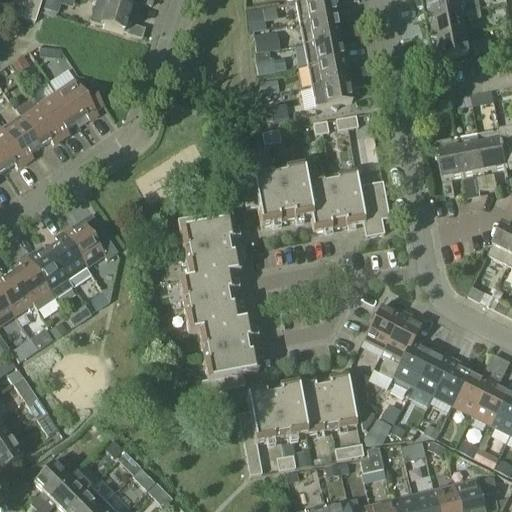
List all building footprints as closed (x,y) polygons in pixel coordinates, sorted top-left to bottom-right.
[(29,0),(27,6),(39,10),(41,3),(32,0),(29,0)] [(133,0),(96,0),(95,4),(129,15),(133,0)] [(138,0),(137,5),(151,9),(153,0),(138,0)] [(299,27),(335,20),(333,8),(358,3),(357,0),(324,0),(295,6),(299,27)] [(425,21),(462,14),(458,0),(421,0),(416,1),(417,10),(423,9),(425,21)] [(479,11),(477,3),(465,5),(466,13),(479,11)] [(129,15),(95,4),(89,26),(123,36),(129,15)] [(25,14),(37,17),(39,10),(27,6),(25,14)] [(266,23),(277,22),(276,10),(248,11),(249,33),(267,32),(266,23)] [(479,11),(466,13),(468,22),(480,20),(479,11)] [(37,17),(25,14),(23,21),(35,25),(37,17)] [(424,44),(466,36),(462,14),(425,21),(427,34),(422,35),(424,44)] [(303,48),(339,41),(364,36),(363,27),(338,32),(335,20),(299,27),(303,48)] [(144,32),(130,27),(127,37),(141,41),(144,32)] [(307,69),(343,62),(341,50),(366,45),(364,36),(339,41),(303,48),(307,69)] [(424,44),(425,52),(431,51),(433,64),(470,57),(466,36),(424,44)] [(266,38),(253,39),(254,48),(255,57),(269,54),(269,55),(268,46),(266,38)] [(473,48),(474,57),(487,54),(485,46),(473,48)] [(23,59),(10,68),(17,78),(29,69),(23,59)] [(311,90),(347,83),(364,80),(372,79),(370,70),(345,74),(343,62),(307,69),(311,90)] [(311,90),(315,112),(331,109),(336,112),(339,108),(351,105),(349,92),(366,89),(364,80),(347,83),(311,90)] [(74,83),(55,95),(76,127),(86,120),(88,124),(98,118),(96,115),(104,110),(90,90),(82,95),(74,83)] [(76,127),(55,95),(37,108),(61,143),(69,138),(66,133),(76,127)] [(61,143),(37,108),(32,101),(14,113),(19,120),(40,151),(50,144),(53,148),(61,143)] [(272,124),(269,110),(259,112),(262,126),(272,124)] [(347,133),(357,131),(355,119),(345,121),(347,133)] [(40,151),(19,120),(1,132),(25,167),(33,162),(30,157),(40,151)] [(347,133),(345,121),(335,123),(337,135),(347,133)] [(326,125),(319,126),(321,137),(328,136),(326,125)] [(321,137),(319,126),(312,127),(314,139),(321,137)] [(511,131),(499,134),(506,171),(511,169),(511,131)] [(25,167),(1,132),(0,132),(0,169),(4,175),(14,168),(17,173),(25,167)] [(278,134),(270,135),(272,147),(280,146),(278,134)] [(478,138),(485,175),(506,171),(499,134),(478,138)] [(272,147),(270,135),(261,137),(263,149),(272,147)] [(456,142),(463,179),(485,175),(478,138),(456,142)] [(456,142),(435,146),(442,183),(463,179),(456,142)] [(236,159),(248,157),(246,149),(234,151),(236,159)] [(248,157),(236,159),(237,167),(249,165),(248,157)] [(249,165),(237,167),(238,175),(251,173),(249,165)] [(260,230),(310,221),(312,220),(305,184),(303,170),(252,179),(251,179),(251,181),(252,189),(254,196),(255,204),(257,211),(260,230)] [(251,181),(251,179),(252,179),(251,173),(238,175),(240,183),(251,181)] [(364,226),(358,190),(355,175),(305,184),(312,220),(310,221),(312,235),(362,226),(364,226)] [(485,179),(486,179),(488,192),(496,190),(496,191),(498,191),(495,177),(485,179)] [(485,179),(476,181),(479,194),(479,193),(488,192),(486,179),(485,179)] [(251,181),(240,183),(241,191),(252,189),(251,181)] [(452,185),(442,187),(445,200),(454,198),(454,199),(455,199),(452,185)] [(364,226),(362,226),(365,241),(384,237),(381,223),(389,222),(382,186),(358,190),(364,226)] [(254,196),(252,189),(241,191),(243,199),(254,196)] [(254,196),(243,199),(244,206),(255,204),(254,196)] [(255,204),(244,206),(246,213),(257,211),(255,204)] [(209,216),(201,218),(203,229),(211,228),(209,216)] [(201,218),(193,219),(195,230),(203,229),(201,218)] [(193,219),(185,221),(187,232),(195,230),(193,219)] [(185,221),(177,222),(179,233),(187,232),(185,221)] [(229,278),(239,276),(229,224),(211,228),(203,229),(195,230),(187,232),(179,233),(188,283),(188,285),(222,279),(229,278)] [(62,236),(86,272),(104,259),(107,264),(118,257),(104,237),(94,243),(84,228),(73,235),(70,231),(62,236)] [(507,269),(511,260),(511,232),(503,228),(488,259),(507,269)] [(69,283),(86,272),(62,236),(54,241),(57,246),(47,252),(68,284),(69,283)] [(68,284),(47,252),(37,259),(34,254),(26,260),(55,303),(73,290),(69,283),(68,284)] [(55,303),(26,260),(18,265),(21,270),(11,276),(32,308),(37,315),(55,303)] [(32,308),(11,276),(1,283),(0,280),(0,298),(14,320),(32,308)] [(229,278),(222,279),(188,285),(188,283),(178,285),(188,337),(198,335),(197,333),(238,325),(229,278)] [(477,282),(468,300),(480,306),(485,297),(490,288),(477,282)] [(90,304),(97,314),(109,306),(102,296),(90,304)] [(0,329),(14,320),(0,298),(0,329)] [(506,319),(511,310),(498,304),(494,313),(506,319)] [(84,309),(72,317),(79,327),(90,318),(84,309)] [(392,380),(401,363),(402,363),(413,342),(414,343),(420,330),(408,324),(414,314),(405,309),(402,315),(380,358),(380,359),(384,362),(380,369),(381,370),(378,376),(391,383),(392,380)] [(380,358),(402,315),(393,311),(391,316),(379,310),(362,343),(383,353),(380,358)] [(198,335),(206,383),(207,385),(219,382),(227,381),(234,380),(242,378),(257,375),(248,323),(238,325),(197,333),(198,335)] [(51,334),(56,342),(65,336),(60,327),(51,334)] [(52,344),(44,333),(29,342),(37,354),(52,344)] [(412,390),(430,357),(419,351),(421,347),(414,343),(413,342),(402,363),(401,363),(392,380),(393,381),(394,387),(406,393),(412,390)] [(29,343),(10,355),(14,361),(17,366),(18,366),(36,354),(29,343)] [(432,400),(451,362),(442,357),(440,362),(430,357),(412,390),(432,400)] [(451,410),(468,376),(457,371),(460,366),(451,362),(432,400),(451,410)] [(368,382),(352,374),(351,374),(357,404),(368,382)] [(471,420),(490,382),(481,377),(479,382),(468,376),(451,410),(471,420)] [(242,378),(234,380),(236,391),(244,389),(242,378)] [(296,388),(299,405),(305,438),(356,429),(347,378),(296,388)] [(234,380),(227,381),(229,392),(236,391),(234,380)] [(227,381),(219,382),(221,393),(229,392),(227,381)] [(12,388),(22,403),(32,396),(22,382),(12,388)] [(219,382),(211,384),(213,395),(221,393),(219,382)] [(490,430),(507,396),(497,391),(499,386),(490,382),(471,420),(490,430)] [(206,383),(203,384),(205,396),(213,395),(211,384),(207,385),(206,383)] [(203,384),(195,385),(197,398),(205,396),(203,384)] [(250,423),(251,430),(251,431),(253,438),(254,446),(254,448),(256,448),(305,438),(299,405),(296,388),(245,397),(248,416),(250,423)] [(509,439),(511,434),(511,398),(507,396),(490,430),(509,439)] [(24,406),(33,419),(43,413),(34,400),(24,406)] [(250,423),(248,416),(237,418),(239,425),(250,423)] [(250,423),(239,425),(240,432),(251,430),(250,423)] [(389,436),(390,437),(394,439),(401,442),(405,434),(393,428),(389,436)] [(0,429),(0,448),(9,443),(0,429)] [(253,438),(251,431),(251,430),(240,432),(242,440),(253,438)] [(253,438),(242,440),(243,448),(254,446),(253,438)] [(9,443),(0,448),(0,475),(21,461),(9,443)] [(114,461),(121,454),(112,445),(105,453),(114,461)] [(254,446),(243,448),(244,456),(257,454),(256,448),(254,448),(254,446)] [(363,459),(361,448),(360,448),(354,449),(356,461),(363,459)] [(347,450),(349,462),(356,461),(354,449),(347,450)] [(349,462),(347,450),(341,451),(343,463),(349,462)] [(341,451),(334,453),(336,465),(343,463),(341,451)] [(360,466),(362,477),(382,473),(377,453),(367,454),(369,464),(360,466)] [(257,454),(244,456),(246,464),(258,462),(257,454)] [(311,469),(309,454),(296,456),(299,471),(299,472),(311,469)] [(293,459),(284,461),(286,474),(295,472),(293,459)] [(33,486),(48,502),(75,476),(59,460),(33,486)] [(275,463),(277,474),(286,473),(284,461),(275,463)] [(258,462),(246,464),(247,472),(260,470),(258,462)] [(260,470),(247,472),(249,480),(261,477),(260,470)] [(75,476),(48,502),(45,505),(38,511),(50,511),(54,508),(58,511),(68,511),(90,491),(75,476)] [(453,489),(458,511),(497,511),(493,494),(495,494),(493,483),(489,481),(476,485),(476,483),(453,489)] [(163,495),(155,487),(146,496),(150,500),(158,500),(163,495)] [(458,511),(453,489),(432,494),(436,511),(458,511)] [(90,491),(68,511),(99,511),(105,506),(90,491)] [(411,499),(414,511),(436,511),(432,494),(411,499)] [(38,511),(45,505),(39,499),(30,508),(33,511),(38,511)] [(390,504),(391,511),(414,511),(411,499),(390,504)] [(369,511),(369,509),(358,511),(356,503),(347,505),(348,511),(369,511)]
